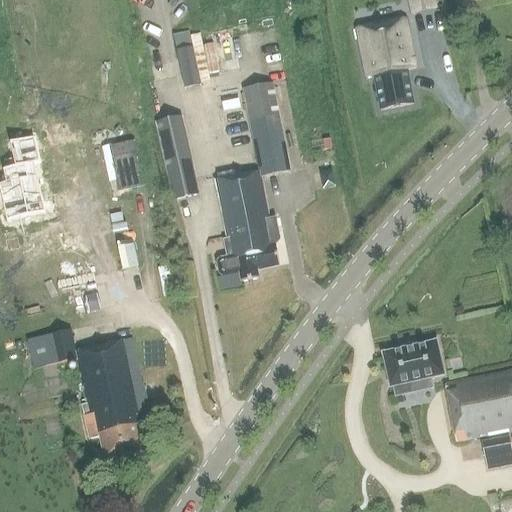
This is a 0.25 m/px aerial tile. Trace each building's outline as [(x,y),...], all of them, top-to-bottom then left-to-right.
[(434,0),(407,0),(411,15),(437,10),(434,0)] [(406,72),(414,70),(405,21),(356,31),(366,80),(372,78),(379,112),(413,105),(406,72)] [(176,50),(184,88),(200,85),(191,47),(176,50)] [(217,79),(213,51),(205,52),(209,80),(217,79)] [(259,173),(237,177),(251,251),(256,272),(257,272),(279,268),(275,246),(279,241),(275,220),(268,221),(260,179),(289,173),(272,85),(242,91),(259,173)] [(154,121),(172,201),(199,195),(181,115),(154,121)] [(33,163),(24,125),(0,131),(0,136),(4,155),(0,156),(0,223),(39,215),(27,165),(33,163)] [(240,283),(258,280),(257,272),(256,272),(251,251),(237,177),(214,182),(226,240),(224,241),(226,249),(225,249),(226,258),(218,260),(216,264),(218,274),(222,277),(238,274),(240,283)] [(69,280),(144,267),(131,197),(56,211),(69,280)] [(188,249),(178,252),(181,265),(191,263),(188,249)] [(170,264),(157,267),(163,296),(176,294),(170,264)] [(28,320),(57,315),(54,296),(68,293),(66,283),(23,290),(28,320)] [(132,340),(74,352),(70,331),(27,341),(33,371),(76,362),(86,405),(81,406),(89,441),(99,438),(104,460),(143,451),(138,426),(150,423),(132,340)] [(382,356),(389,386),(389,389),(391,388),(393,387),(395,397),(412,393),(410,383),(442,376),(442,377),(444,376),(443,374),(436,344),(436,341),(434,342),(384,354),(383,353),(381,354),(382,356)] [(511,372),(444,386),(455,443),(511,432),(511,372)] [(482,459),(484,458),(487,471),(511,465),(511,453),(509,437),(479,443),(482,459)]
